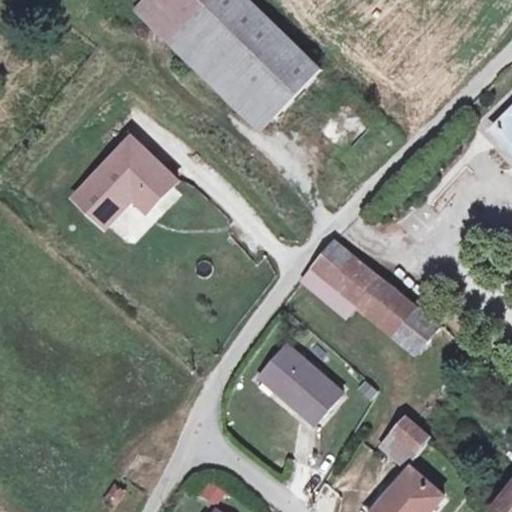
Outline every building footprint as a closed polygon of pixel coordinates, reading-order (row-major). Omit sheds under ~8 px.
[(151,0),(184,31),(212,0),(151,0)] [(212,0),(184,31),(170,45),(207,82),(221,68),(275,119),(321,71),(248,0),(212,0)] [(511,116),(502,126),(511,136),(511,116)] [(128,140),(73,198),(106,229),(133,201),(141,192),(155,204),(175,183),(128,140)] [(155,204),(141,192),(133,201),(146,214),(155,204)] [(334,241),(310,268),(415,352),(424,342),(407,329),(422,313),(334,241)] [(427,345),(442,328),(422,313),(407,329),(424,342),(427,345)] [(345,392),(288,344),(263,374),(320,422),(345,392)] [(456,411),(438,394),(413,421),(432,437),(456,411)] [(407,465),(432,437),(413,421),(410,417),(386,447),(407,465)] [(413,468),(394,489),(397,492),(378,511),(431,511),(446,497),(413,468)] [(115,503),(124,488),(112,480),(104,496),(115,503)] [(511,511),(511,489),(493,511),(511,511)]
